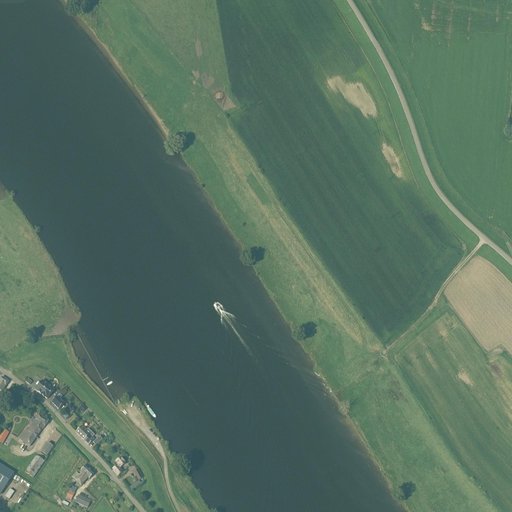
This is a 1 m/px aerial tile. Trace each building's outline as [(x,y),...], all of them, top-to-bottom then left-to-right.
[(0,400),(4,395),(1,393),(9,382),(2,378),(0,380),(0,400)] [(37,392),(43,396),(50,387),(44,382),(37,392)] [(56,392),(50,387),(43,396),(49,401),(56,392)] [(62,397),(60,395),(52,403),(59,409),(64,404),(60,400),(62,397)] [(69,404),(66,407),(72,414),(75,411),(69,404)] [(48,422),(39,415),(36,420),(37,421),(32,428),(33,428),(30,432),(26,430),(19,440),(30,447),(42,429),(43,430),(48,422)] [(76,433),(84,441),(86,439),(91,433),(88,429),(87,431),(82,426),(76,433)] [(9,433),(2,429),(0,431),(0,442),(3,444),(9,433)] [(84,441),(88,445),(94,440),(92,438),(94,436),(91,433),(86,439),(84,441)] [(100,437),(93,443),(95,445),(102,440),(100,437)] [(53,447),(48,443),(42,452),(47,456),(53,447)] [(45,461),(36,456),(25,473),(34,478),(45,461)] [(117,465),(112,469),(118,476),(123,472),(120,468),(126,464),(121,457),(115,461),(118,464),(117,465)] [(94,474),(86,466),(81,471),(82,472),(79,475),(76,473),(72,477),(81,486),(88,478),(89,479),(94,474)] [(14,474),(4,467),(0,474),(0,488),(2,490),(2,489),(3,490),(14,474)] [(77,489),(72,487),(70,491),(69,491),(66,498),(71,501),(77,489)] [(87,508),(91,501),(79,496),(75,503),(87,508)]
